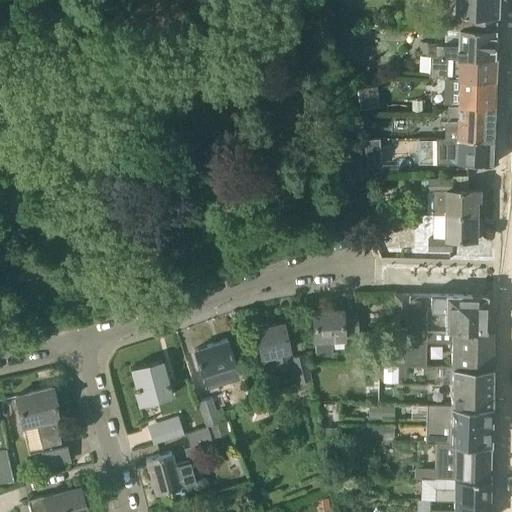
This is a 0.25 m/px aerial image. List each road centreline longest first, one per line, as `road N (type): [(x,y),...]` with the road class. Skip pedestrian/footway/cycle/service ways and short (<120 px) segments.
road 1 (residential): [(75,341),(304,277),(378,275)]
road 2 (residential): [(122,511),(75,341)]
